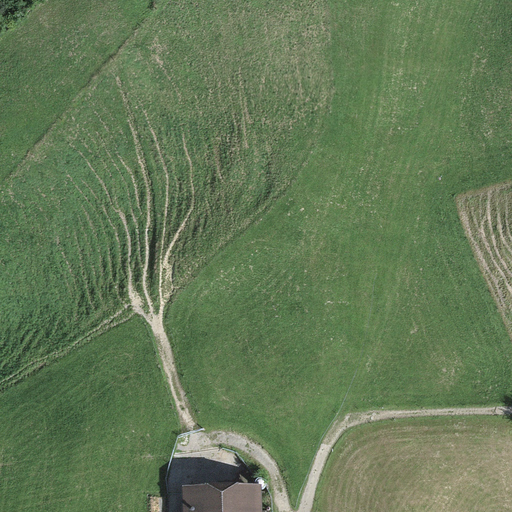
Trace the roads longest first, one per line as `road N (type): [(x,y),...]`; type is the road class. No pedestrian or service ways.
road 1 (track): [(141,316),(194,436),(245,449),(279,480),(289,511)]
road 2 (track): [(303,511),(344,424),(505,408)]
